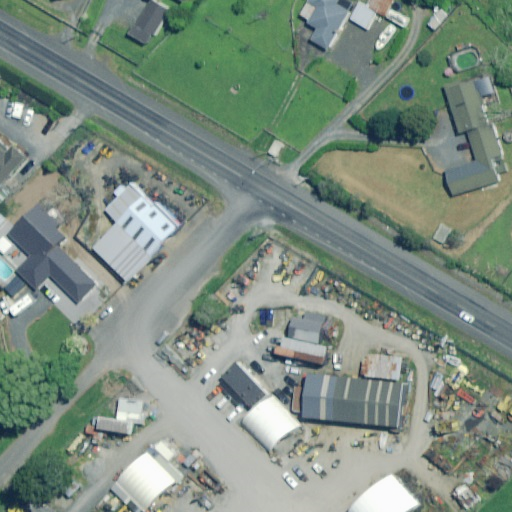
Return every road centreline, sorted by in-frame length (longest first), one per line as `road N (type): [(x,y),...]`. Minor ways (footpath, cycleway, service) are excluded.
road 1 (unclassified): [(0,469),(267,191)]
road 2 (secondary): [(267,191),(0,32)]
road 3 (secondary): [(511,336),(267,191)]
